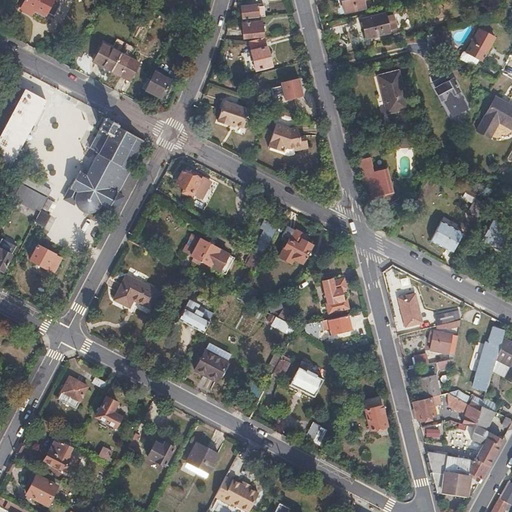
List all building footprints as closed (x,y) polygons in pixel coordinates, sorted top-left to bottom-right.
[(60,3),(54,0),(21,0),(21,1),(23,2),(21,7),(32,13),(35,7),(45,12),(46,10),(54,14),(55,12),(56,13),(60,6),(59,5),(60,3)] [(364,7),(362,0),(341,0),(344,12),(364,7)] [(264,16),(262,4),(241,6),(242,19),(258,17),(264,16)] [(390,29),(400,27),(396,13),(387,16),(386,13),(361,20),(365,37),(391,31),(390,29)] [(262,35),(261,20),(258,21),(258,17),(242,19),(241,19),(243,38),(262,35)] [(482,59),(496,35),(479,26),(466,50),(481,58),(482,59)] [(272,66),(265,38),(249,42),(256,69),(272,66)] [(111,71),(120,52),(102,43),(93,60),(111,71)] [(481,58),(466,50),(461,59),(477,67),(481,58)] [(129,80),(139,62),(120,52),(111,71),(129,80)] [(163,98),(172,80),(162,75),(155,71),(146,89),(163,98)] [(406,102),(399,71),(377,76),(381,95),(383,95),(386,107),(406,102)] [(299,79),(282,83),(286,101),(303,97),(299,79)] [(454,98),(461,94),(453,79),(437,87),(452,114),(460,110),(454,98)] [(0,157),(10,163),(39,109),(46,98),(23,86),(14,102),(3,122),(0,128),(0,157)] [(507,103),(495,96),(493,98),(506,106),(507,103)] [(511,127),(511,105),(507,103),(506,106),(493,98),(482,118),(476,129),(489,136),(498,120),(511,127)] [(241,128),(247,111),(222,102),(216,118),(217,119),(215,121),(226,125),(227,123),(241,128)] [(407,107),(406,102),(386,107),(387,112),(407,107)] [(92,147),(99,151),(98,153),(100,154),(95,164),(93,163),(92,165),(93,166),(88,176),(79,171),(71,186),(72,187),(66,199),(74,203),(80,193),(78,198),(78,200),(79,202),(80,205),(81,207),(83,208),(85,210),(87,211),(89,211),(91,211),(93,211),(95,211),(97,210),(99,208),(101,207),(102,206),(103,204),(111,208),(117,211),(125,195),(120,192),(141,151),(147,140),(118,124),(119,123),(107,117),(100,128),(101,129),(92,147)] [(299,137),(297,127),(292,128),(291,129),(277,124),(269,146),(279,150),(280,146),(285,148),(289,149),(295,148),(296,152),(308,149),(306,136),(299,137)] [(410,145),(410,130),(400,130),(400,145),(410,145)] [(392,190),(387,167),(373,171),(369,157),(363,158),(362,154),(357,155),(362,180),(368,204),(380,201),(378,193),(392,190)] [(193,192),(200,177),(183,168),(176,183),(184,187),(182,191),(191,196),(193,192)] [(202,196),(212,179),(202,174),(200,177),(193,192),(202,196)] [(28,186),(31,180),(25,177),(21,183),(28,186)] [(14,195),(20,182),(13,178),(7,190),(14,195)] [(51,190),(31,180),(28,186),(43,194),(47,197),(51,190)] [(36,209),(43,194),(28,186),(21,183),(20,182),(14,195),(13,197),(36,209)] [(476,198),(480,191),(470,186),(467,193),(476,198)] [(476,198),(467,193),(465,192),(462,197),(473,203),(476,198)] [(477,219),(485,203),(476,198),(473,203),(467,214),(477,219)] [(44,226),(49,215),(40,210),(34,221),(44,226)] [(269,244),(278,225),(264,218),(255,235),(259,237),(254,246),(255,246),(265,251),(269,244)] [(452,252),(463,232),(440,220),(429,240),(452,252)] [(506,239),(511,230),(496,222),(491,220),(484,234),(481,239),(484,241),(495,247),(500,250),(506,239)] [(304,261),(314,243),(307,239),(303,237),(305,233),(297,228),(291,238),(290,238),(281,255),(291,260),(293,256),(304,261)] [(234,257),(192,234),(183,250),(195,256),(193,258),(200,262),(201,260),(216,268),(225,273),(234,257)] [(0,269),(3,271),(13,251),(0,244),(0,269)] [(54,270),(61,256),(38,245),(31,259),(54,270)] [(256,268),(265,251),(255,246),(246,263),(256,268)] [(151,309),(161,291),(127,274),(121,285),(114,299),(128,306),(132,299),(143,305),(151,309)] [(348,307),(346,299),(343,299),(341,288),(345,287),(343,278),(332,281),(331,278),(322,281),(323,282),(319,283),(321,292),(325,292),(328,303),(326,303),(329,312),(348,307)] [(257,300),(262,291),(248,284),(241,297),(260,307),(262,302),(257,300)] [(420,323),(414,293),(397,297),(401,312),(404,326),(420,323)] [(287,306),(278,294),(260,307),(263,308),(270,312),(274,315),(287,306)] [(203,312),(195,308),(198,303),(188,298),(178,317),(203,331),(210,319),(202,315),(203,312)] [(460,319),(457,309),(434,315),(436,325),(446,323),(460,319)] [(291,334),(296,326),(295,325),(287,321),(274,315),(270,312),(267,319),(272,321),(271,324),(291,334)] [(349,328),(346,314),(304,323),(307,332),(314,330),(330,326),(331,332),(349,328)] [(459,325),(460,319),(446,323),(447,328),(459,325)] [(492,371),(502,336),(504,330),(492,326),(488,342),(486,341),(483,352),(482,352),(479,362),(480,363),(478,373),(486,375),(484,379),(489,381),(492,371)] [(454,354),(457,336),(436,331),(434,340),(431,339),(429,349),(444,352),(454,355),(454,354)] [(511,340),(502,336),(492,371),(511,380),(511,340)] [(218,384),(230,361),(206,348),(194,371),(218,384)] [(272,372),(282,354),(275,351),(265,369),(272,372)] [(428,362),(425,352),(413,355),(416,365),(428,362)] [(359,361),(357,353),(345,356),(346,364),(359,361)] [(280,377),(290,358),(282,354),(272,372),(280,377)] [(452,363),(454,355),(435,360),(437,367),(452,363)] [(312,399),(322,379),(315,375),(316,374),(306,368),(308,364),(301,361),(298,366),(297,366),(287,386),(312,399)] [(104,388),(107,382),(93,375),(90,381),(104,388)] [(439,394),(434,375),(419,378),(424,398),(439,394)] [(77,408),(88,385),(70,376),(66,384),(63,389),(59,396),(62,397),(61,400),(77,408)] [(482,405),(483,399),(474,394),(471,400),(468,398),(469,396),(457,389),(447,392),(460,399),(468,403),(481,408),(482,405)] [(435,413),(433,405),(444,402),(447,392),(439,394),(424,398),(414,400),(418,418),(435,413)] [(466,410),(468,403),(460,399),(447,392),(444,402),(445,401),(466,410)] [(121,415),(113,410),(118,401),(107,395),(97,415),(102,418),(116,425),(121,415)] [(386,425),(378,396),(362,400),(366,418),(369,429),(386,425)] [(475,427),(481,408),(468,403),(466,410),(463,423),(475,427)] [(488,464),(502,439),(486,430),(495,411),(482,405),(481,408),(475,427),(472,438),(481,443),(477,452),(474,457),(488,464)] [(44,428),(49,420),(38,414),(34,422),(44,428)] [(509,427),(511,421),(511,419),(505,416),(502,423),(509,427)] [(116,425),(102,418),(100,422),(106,426),(107,424),(114,428),(116,425)] [(318,443),(326,427),(312,420),(304,437),(318,443)] [(134,447),(141,433),(139,432),(143,425),(140,424),(129,444),(134,447)] [(53,450),(59,439),(55,437),(50,448),(53,450)] [(477,452),(481,443),(472,438),(470,442),(474,444),(471,449),(477,452)] [(68,454),(72,446),(59,439),(53,450),(50,448),(44,459),(63,468),(70,455),(68,454)] [(164,464),(173,446),(163,440),(162,443),(154,440),(147,454),(156,460),(153,466),(159,469),(162,463),(164,464)] [(208,472),(218,453),(196,441),(186,460),(208,472)] [(110,456),(112,451),(102,446),(98,454),(111,461),(113,458),(110,456)] [(479,481),(488,464),(474,457),(472,460),(446,456),(446,454),(426,452),(433,478),(436,491),(466,495),(468,476),(479,481)] [(32,484),(38,474),(34,472),(28,482),(32,484)] [(47,503),(57,484),(38,474),(32,484),(27,493),(47,503)] [(259,493),(250,488),(242,483),(226,475),(224,480),(215,496),(231,504),(232,502),(250,511),(259,493)] [(510,503),(511,499),(511,482),(507,480),(498,497),(510,503)] [(103,492),(92,486),(88,493),(99,499),(103,492)] [(501,511),(504,508),(507,510),(510,503),(498,497),(489,511),(501,511)]
